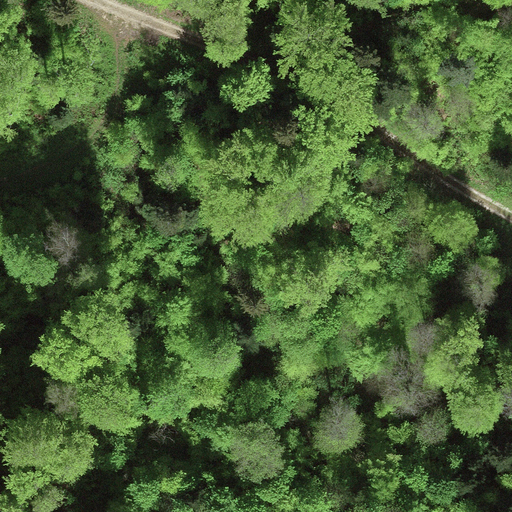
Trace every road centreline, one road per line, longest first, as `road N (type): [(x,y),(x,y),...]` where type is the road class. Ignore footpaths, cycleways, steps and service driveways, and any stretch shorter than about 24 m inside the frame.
road 1 (track): [(511,220),(271,64),(93,0)]
road 2 (track): [(93,0),(125,54),(110,120),(49,162),(0,181)]
